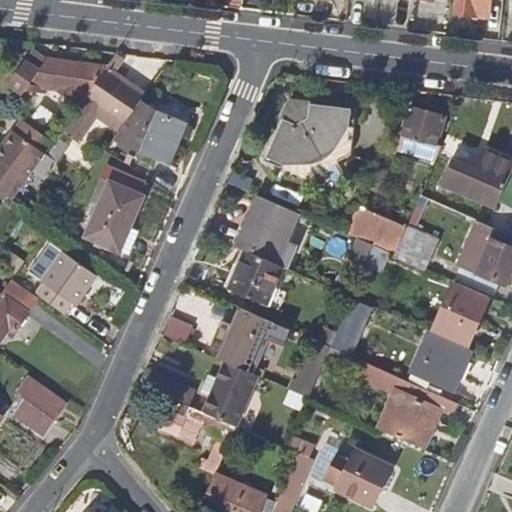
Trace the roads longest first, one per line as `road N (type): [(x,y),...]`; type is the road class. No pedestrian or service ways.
road 1 (residential): [(258,40),(253,68),(92,441)]
road 2 (residential): [(0,8),(258,40)]
road 3 (residential): [(258,40),(511,74)]
road 4 (residential): [(454,511),(511,381)]
